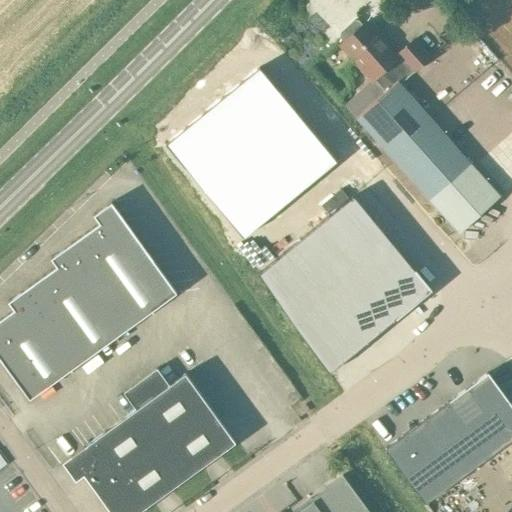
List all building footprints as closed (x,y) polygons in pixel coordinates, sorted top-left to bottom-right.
[(343,40),(339,45),(372,81),(375,79),(386,92),(357,118),(432,203),(459,233),(501,195),(474,164),(400,83),(430,56),(414,38),(396,54),(366,21),(362,24),(359,21),(354,21),(341,33),(341,37),(343,40)] [(269,131),(288,116),(249,68),(231,84),(269,131)] [(251,146),(269,131),(231,84),(212,99),(251,146)] [(212,99),(193,115),(232,162),(251,146),(212,99)] [(213,177),(232,162),(193,115),(174,130),(213,177)] [(327,163),(288,116),(269,131),(308,178),(327,163)] [(156,146),(194,193),(213,177),(174,130),(156,146)] [(251,146),(289,193),(308,178),(269,131),(251,146)] [(251,146),(232,162),(271,209),(289,193),(251,146)] [(252,224),(271,209),(232,162),(213,177),(252,224)] [(213,177),(194,193),(233,240),(252,224),(213,177)] [(354,195),(276,258),(296,282),(374,219),(354,195)] [(0,357),(30,400),(178,293),(112,202),(111,203),(117,211),(68,247),(74,255),(25,290),(31,298),(0,320),(0,357)] [(374,219),(296,282),(315,306),(393,242),(374,219)] [(393,242),(315,306),(334,329),(412,265),(393,242)] [(276,258),(258,273),(329,373),(354,353),(334,329),(315,306),(296,282),(276,258)] [(412,265),(334,329),(354,353),(431,289),(412,265)] [(187,479),(235,444),(237,443),(187,373),(170,385),(158,369),(125,393),(137,409),(187,479)] [(424,502),(511,438),(511,405),(487,371),(383,447),(424,502)] [(72,458),(111,511),(140,511),(187,479),(137,409),(63,462),(64,464),(72,458)] [(370,511),(344,476),(294,511),(370,511)]
